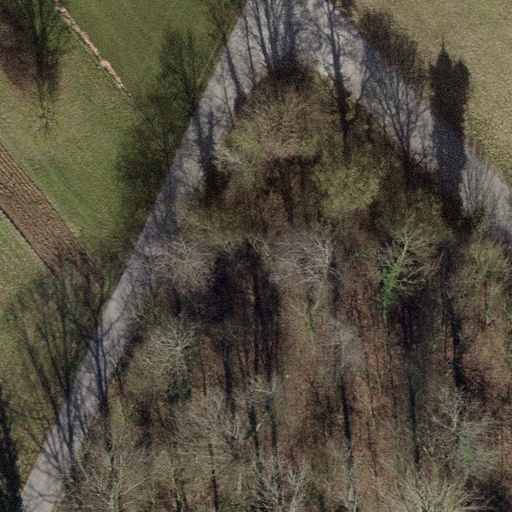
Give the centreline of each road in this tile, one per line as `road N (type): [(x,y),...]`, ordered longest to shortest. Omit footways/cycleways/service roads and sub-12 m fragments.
road 1 (unclassified): [(269,0),(34,511)]
road 2 (track): [(289,0),(511,224)]
